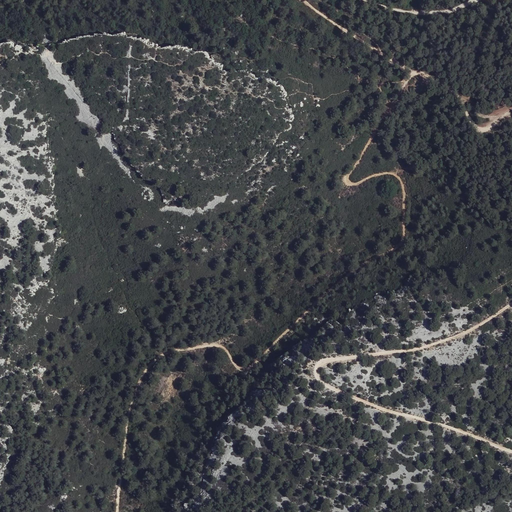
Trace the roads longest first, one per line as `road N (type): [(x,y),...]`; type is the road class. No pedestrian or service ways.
road 1 (track): [(511,449),(354,397),(318,372),(326,360),(451,338),(511,304)]
road 2 (track): [(511,112),(491,125),(474,123),(451,89),(405,70),(394,96)]
road 3 (track): [(405,70),(304,0)]
